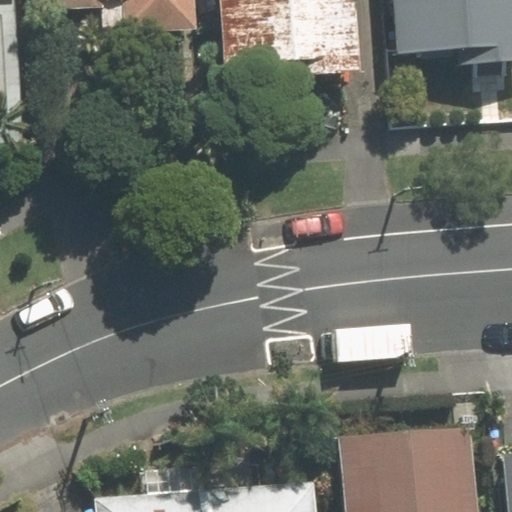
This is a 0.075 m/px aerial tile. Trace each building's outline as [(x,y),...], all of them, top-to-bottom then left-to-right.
[(0,0),(0,151),(22,150),(10,0),(0,0)] [(188,28),(186,0),(24,0),(25,13),(87,11),(87,4),(114,3),(115,31),(188,28)] [(217,0),(224,84),(359,73),(352,0),(217,0)] [(511,0),(384,0),(387,72),(511,66),(511,0)] [(334,437),(339,511),(472,511),(466,427),(334,437)] [(499,511),(511,511),(511,443),(495,445),(499,511)] [(87,500),(88,511),(308,511),(306,484),(87,500)]
